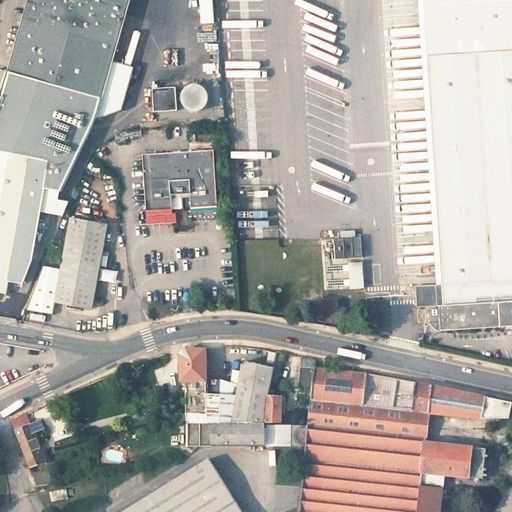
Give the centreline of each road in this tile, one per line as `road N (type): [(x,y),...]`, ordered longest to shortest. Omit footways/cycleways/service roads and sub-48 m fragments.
road 1 (tertiary): [(96,355),(230,327),(511,385)]
road 2 (unknown): [(288,0),(300,188),(317,208),(379,223)]
